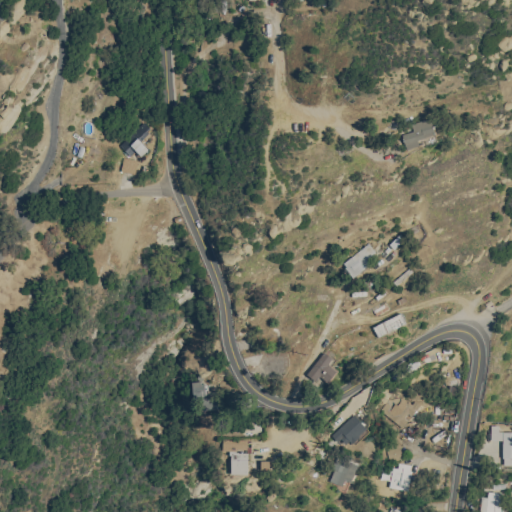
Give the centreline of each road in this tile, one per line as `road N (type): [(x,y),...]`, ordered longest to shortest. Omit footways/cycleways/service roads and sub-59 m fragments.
road 1 (tertiary): [(469,331),(438,332),(314,403),(285,404),(248,380),(176,181),(160,0)]
road 2 (residential): [(24,206),(54,146),(60,0)]
road 3 (tertiary): [(453,511),(479,358),(469,331)]
road 4 (residential): [(24,206),(176,181)]
road 5 (residential): [(330,117),(283,103),(280,8)]
road 6 (residential): [(163,69),(246,15),(288,0)]
